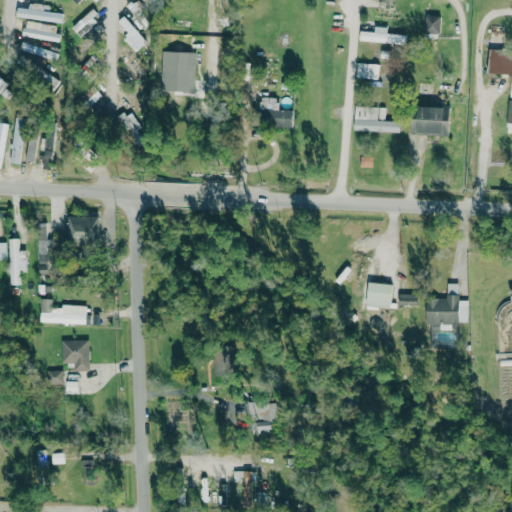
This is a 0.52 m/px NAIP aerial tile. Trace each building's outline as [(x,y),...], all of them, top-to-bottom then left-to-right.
[(17,7),(16,18),(61,22),(62,13),(49,12),(50,5),(28,3),(28,8),(17,7)] [(440,33),(440,15),(425,15),(424,33),(440,33)] [(146,41),(124,17),(118,22),(128,33),(121,40),(133,53),(146,41)] [(59,25),(24,21),(23,37),(57,41),(59,25)] [(360,31),(359,42),(405,43),(405,34),(387,34),(387,27),(374,26),(374,31),(360,31)] [(71,47),(79,60),(97,48),(89,35),(71,47)] [(56,61),(58,53),(22,43),(20,50),(56,61)] [(139,75),(129,44),(120,47),(125,63),(123,63),(128,79),(139,75)] [(487,73),(510,74),(509,98),(511,98),(511,50),(489,49),(487,73)] [(195,90),(195,52),(181,52),(181,64),(162,64),(161,90),(195,90)] [(356,78),(378,79),(378,64),(356,63),(356,78)] [(0,79),(0,93),(6,98),(12,87),(0,79)] [(353,131),(399,132),(399,121),(385,120),(385,107),(354,106),(353,131)] [(449,107),(412,106),(411,134),(449,135),(449,107)] [(24,118),(14,117),(10,163),(20,164),(24,118)] [(34,162),(38,136),(29,134),(25,160),(34,162)] [(40,151),(53,152),(54,136),(41,135),(40,151)] [(372,167),(372,156),(360,155),(359,167),(372,167)] [(98,242),(98,217),(68,216),(67,241),(98,242)] [(38,263),(56,263),(55,230),(47,230),(47,223),(37,223),(38,263)] [(26,271),(26,250),(19,250),(18,238),(8,238),(10,285),(20,284),(19,271),(26,271)] [(390,308),(391,284),(368,283),(366,307),(390,308)] [(458,283),(447,283),(446,299),(426,298),(426,324),(439,325),(439,331),(458,331),(458,322),(468,323),(468,301),(458,301),(458,283)] [(398,305),(417,306),(417,294),(398,294),(398,305)] [(40,323),(85,324),(86,306),(51,305),(52,299),(40,299),(40,323)] [(74,371),(89,370),(88,340),(61,340),(61,363),(74,363),(74,371)] [(236,377),(235,346),(212,347),(213,378),(236,377)] [(47,384),(63,384),(62,370),(47,371),(47,384)] [(66,393),(78,393),(77,381),(66,382),(66,393)] [(275,401),(248,402),(249,422),(256,422),(257,432),(276,431),(275,401)] [(47,468),(46,450),(36,451),(37,469),(47,468)] [(51,453),(51,464),(64,464),(63,453),(51,453)] [(93,460),(82,459),(82,485),(92,485),(93,460)] [(252,472),(243,472),(242,506),(251,506),(252,472)]
